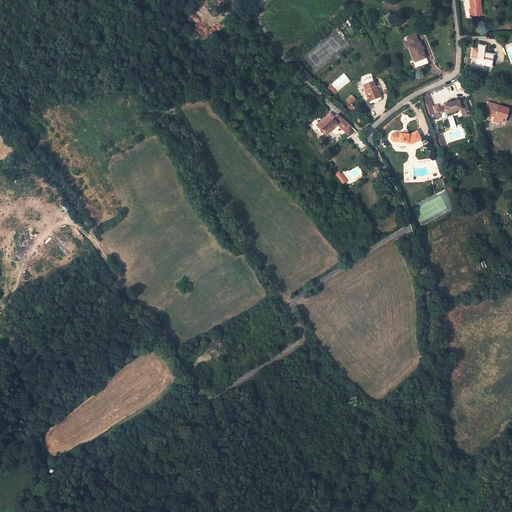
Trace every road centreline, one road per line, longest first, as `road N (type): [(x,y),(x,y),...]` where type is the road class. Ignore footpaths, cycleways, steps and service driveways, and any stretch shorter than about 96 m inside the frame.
road 1 (residential): [(213,511),(219,436),(210,400),(297,341),(290,306),(298,295),(406,227)]
road 2 (track): [(406,227),(432,312),(429,378),(450,461),(497,477),(509,511)]
road 3 (track): [(209,406),(75,209)]
road 4 (residential): [(364,133),(457,71),(452,0)]
road 5 (residential): [(240,0),(301,78),(364,133)]
road 6 (track): [(59,465),(172,389),(184,372)]
